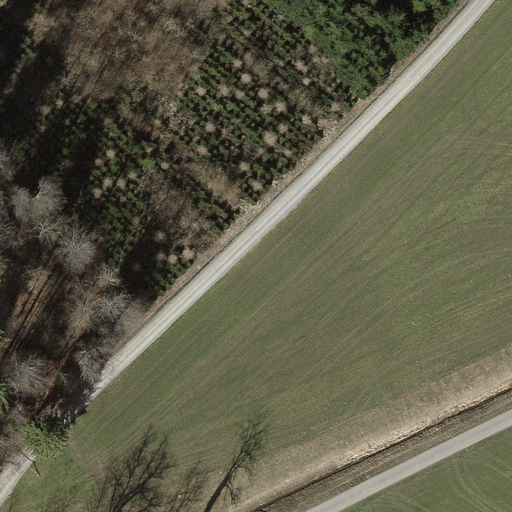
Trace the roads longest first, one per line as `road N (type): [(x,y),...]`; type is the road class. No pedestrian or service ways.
road 1 (track): [(486,0),(106,368),(0,494)]
road 2 (track): [(511,416),(318,511)]
